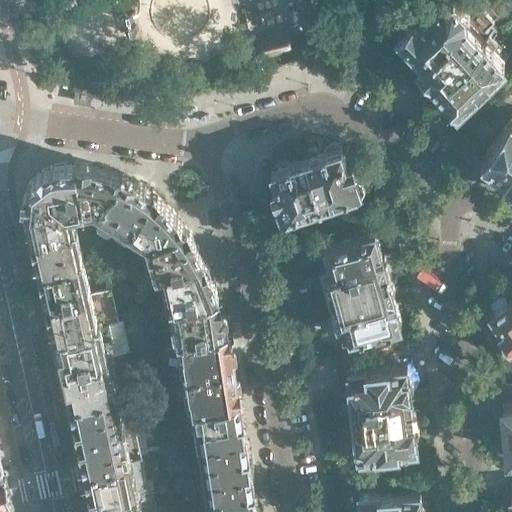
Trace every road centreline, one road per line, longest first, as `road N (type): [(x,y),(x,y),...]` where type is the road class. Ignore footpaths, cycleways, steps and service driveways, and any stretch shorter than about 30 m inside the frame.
road 1 (residential): [(201,139),(244,252),(293,511)]
road 2 (residential): [(468,511),(446,307),(453,188)]
road 3 (residential): [(453,188),(318,102),(201,139)]
road 4 (secondary): [(0,273),(54,511)]
road 5 (residential): [(201,139),(0,131)]
